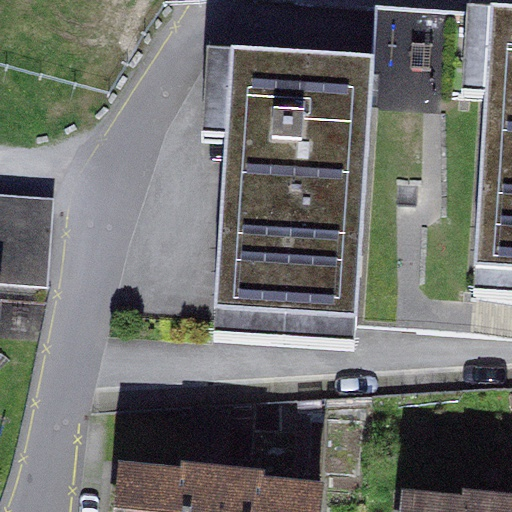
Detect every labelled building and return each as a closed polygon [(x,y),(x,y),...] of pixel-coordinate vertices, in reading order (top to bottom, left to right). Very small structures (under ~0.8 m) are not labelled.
[(511,340),(511,281),(474,279),(491,19),(375,12),(372,70),(356,319),(417,323),(416,335),(511,340)] [(511,20),(491,19),(474,279),(511,281),(511,20)] [(372,70),(231,61),(215,321),(356,330),(356,319),(372,70)] [(48,259),(0,255),(0,283),(46,287),(48,259)] [(113,511),(320,511),(322,493),(117,473),(113,511)] [(408,511),(501,511),(410,503),(408,511)]
